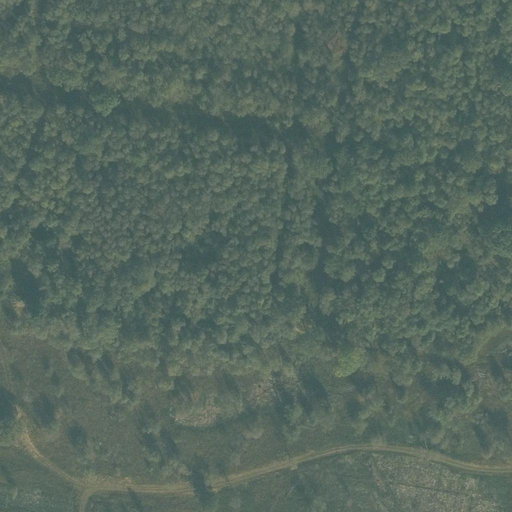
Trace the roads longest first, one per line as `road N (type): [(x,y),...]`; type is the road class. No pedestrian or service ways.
road 1 (track): [(83,511),(86,488),(206,487),(345,449),(405,451),(511,472)]
road 2 (track): [(86,488),(35,451),(7,391),(1,333)]
